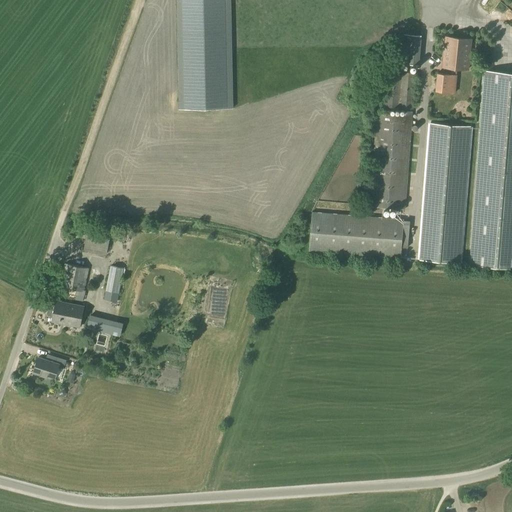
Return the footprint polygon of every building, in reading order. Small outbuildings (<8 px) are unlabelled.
[(176,0),(179,109),(232,108),(230,0),(176,0)] [(442,67),(443,67),(456,68),(467,69),(470,39),(445,37),(442,67)] [(363,88),(380,58),(367,50),(349,80),(363,88)] [(456,75),(456,68),(443,67),(443,73),(437,73),(435,91),(454,93),(456,75)] [(413,110),(416,73),(387,70),(384,108),(413,110)] [(511,268),(511,72),(484,71),(469,265),(511,268)] [(405,210),(412,116),(376,113),(368,207),(405,210)] [(460,264),(470,126),(430,124),(420,261),(460,264)] [(400,259),(403,219),(311,212),(308,252),(400,259)] [(88,225),(83,251),(105,255),(111,229),(88,225)] [(184,260),(185,247),(150,245),(149,252),(156,252),(156,257),(184,260)] [(196,251),(194,260),(218,265),(220,256),(196,251)] [(84,297),(85,290),(83,290),(88,269),(64,263),(59,287),(76,290),(75,295),(84,297)] [(117,302),(123,268),(110,265),(104,300),(117,302)] [(172,272),(165,314),(168,314),(167,322),(174,323),(177,309),(187,311),(188,305),(190,306),(194,280),(196,280),(197,276),(172,272)] [(83,307),(55,301),(54,306),(50,306),(48,307),(47,314),(48,316),(52,317),(51,322),(79,327),(83,307)] [(120,337),(123,324),(89,315),(86,328),(120,337)] [(66,360),(47,354),(45,360),(37,358),(33,373),(40,375),(39,378),(40,381),(48,383),(51,382),(51,379),(54,380),(58,367),(64,369),(66,360)]
